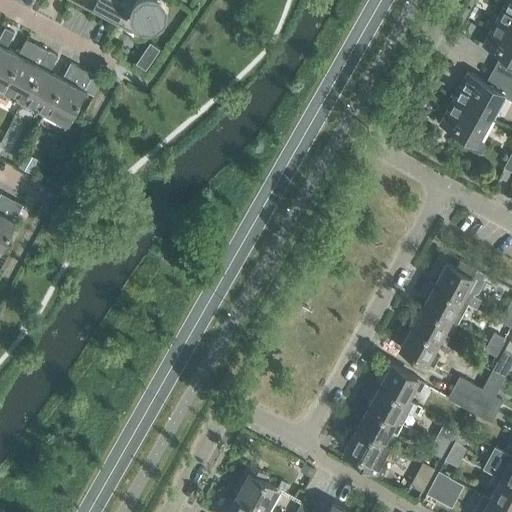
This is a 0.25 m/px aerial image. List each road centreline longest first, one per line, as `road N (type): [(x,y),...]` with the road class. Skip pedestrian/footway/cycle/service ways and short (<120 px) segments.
road 1 (secondary): [(87,511),(384,0)]
road 2 (residential): [(302,441),(445,187)]
road 3 (residential): [(445,187),(391,156),(378,133),(450,0)]
road 4 (residential): [(171,511),(224,413),(236,409)]
